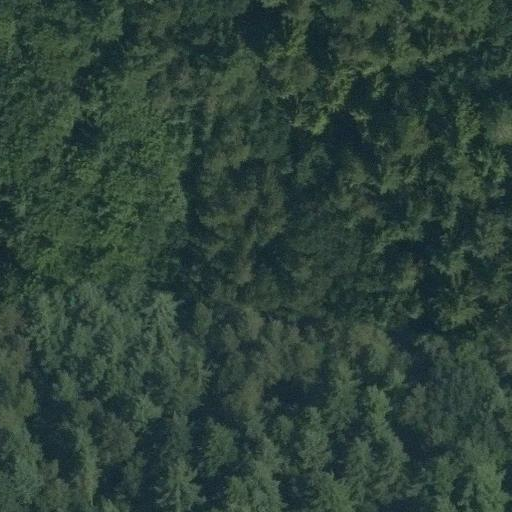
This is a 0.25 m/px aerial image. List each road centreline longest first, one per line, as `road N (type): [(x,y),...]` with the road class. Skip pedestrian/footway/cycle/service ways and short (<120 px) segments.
road 1 (track): [(291,125),(352,282),(492,511)]
road 2 (track): [(291,125),(231,0)]
